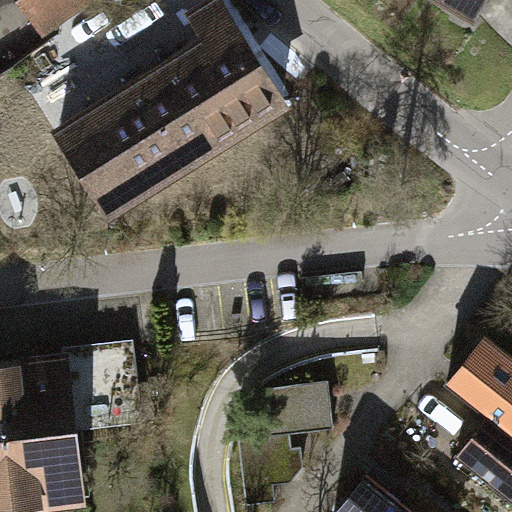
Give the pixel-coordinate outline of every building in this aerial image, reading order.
[(11,0),(36,36),(90,0),(11,0)] [(47,129),(103,217),(292,97),(230,0),(209,0),(186,15),(198,34),(47,129)] [(439,0),(475,20),(486,0),(439,0)] [(140,356),(0,370),(0,511),(103,511),(97,448),(149,442),(140,356)] [(511,440),(511,376),(485,356),(454,396),(496,428),(511,440)] [(329,390),(267,395),(271,434),(245,436),(252,511),(296,507),(291,446),(333,442),(329,390)] [(511,503),(511,440),(496,428),(465,467),(511,503)] [(404,511),(376,489),(357,511),(404,511)]
